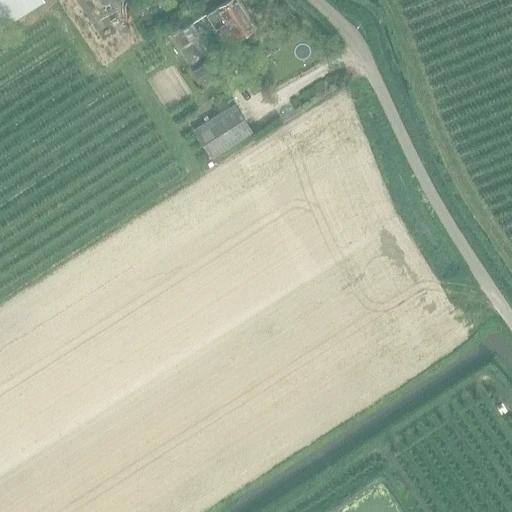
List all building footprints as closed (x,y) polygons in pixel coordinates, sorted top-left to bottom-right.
[(2,0),(16,21),(31,12),(22,0),(2,0)] [(236,37),(255,25),(239,0),(227,0),(206,14),(215,28),(218,26),(227,41),(235,36),(236,37)] [(200,35),(192,22),(182,29),(189,41),(200,35)] [(204,65),(193,71),(201,84),(212,78),(204,65)] [(212,157),(252,131),(235,105),(195,130),(212,157)]
